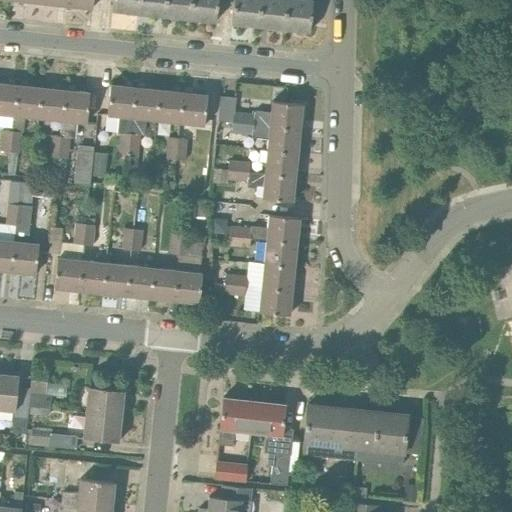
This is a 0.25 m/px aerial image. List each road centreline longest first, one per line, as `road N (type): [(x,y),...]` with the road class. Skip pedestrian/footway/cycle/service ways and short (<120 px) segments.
road 1 (residential): [(0,35),(338,75)]
road 2 (residential): [(388,294),(354,269),(334,217),(338,75)]
road 3 (residential): [(172,342),(306,351),(340,342),(388,294)]
road 4 (residential): [(172,342),(0,323)]
road 5 (residential): [(154,511),(172,342)]
road 6 (residential): [(388,294),(456,219),(511,200)]
